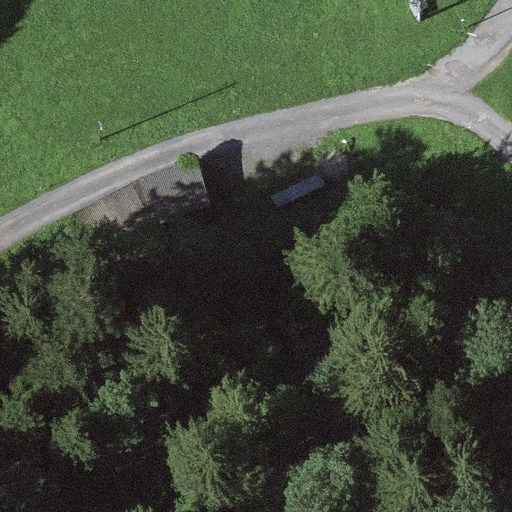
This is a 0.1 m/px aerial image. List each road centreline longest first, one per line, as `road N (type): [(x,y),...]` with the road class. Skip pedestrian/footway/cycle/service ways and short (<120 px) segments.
road 1 (track): [(0,243),(82,195),(216,138),(385,98),(454,68),(511,1)]
road 2 (track): [(511,130),(461,109),(385,98)]
